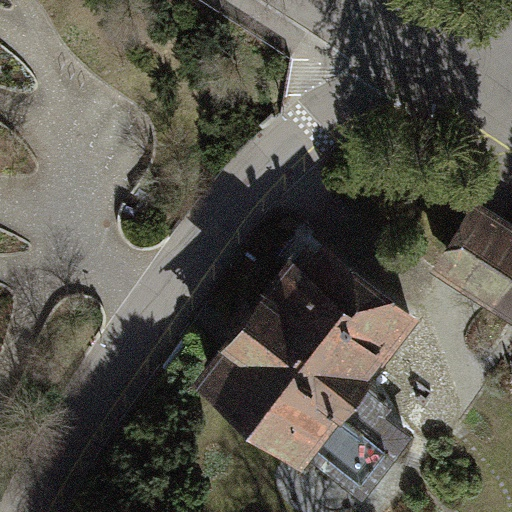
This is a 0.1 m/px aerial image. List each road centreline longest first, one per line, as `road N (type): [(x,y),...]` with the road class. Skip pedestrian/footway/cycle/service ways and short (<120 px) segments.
road 1 (residential): [(417,64),(316,115),(237,185),(153,297),(24,511)]
road 2 (residential): [(310,0),(417,64)]
